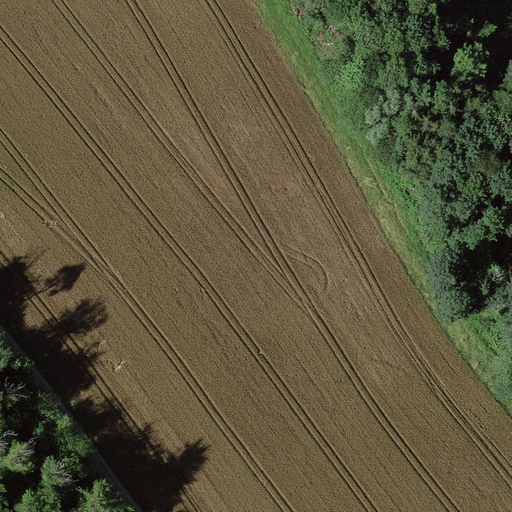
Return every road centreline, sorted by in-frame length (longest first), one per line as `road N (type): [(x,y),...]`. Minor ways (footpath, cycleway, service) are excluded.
road 1 (track): [(267,0),(511,387)]
road 2 (track): [(0,332),(134,511)]
